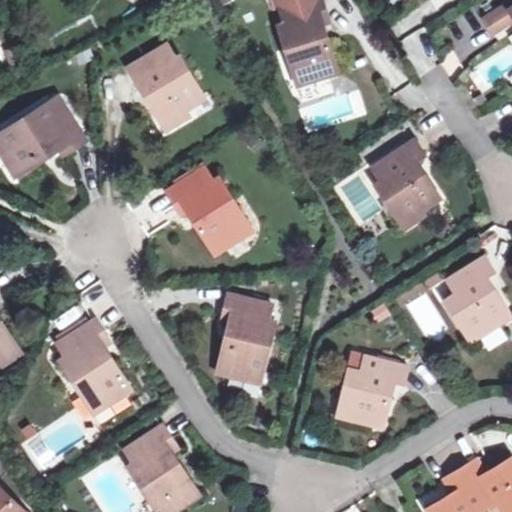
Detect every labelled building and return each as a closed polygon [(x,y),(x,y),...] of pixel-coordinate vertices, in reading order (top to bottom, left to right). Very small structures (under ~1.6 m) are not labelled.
[(269,25),(285,74),(300,69),(304,80),(331,72),(324,51),(321,52),(318,42),(321,41),(316,23),(313,13),(319,11),(315,0),(270,0),(273,6),(278,22),(269,25)] [(511,13),(511,0),(501,0),(480,14),(489,28),(511,13)] [(419,8),(393,22),(400,34),(426,20),(419,8)] [(323,21),(319,11),(313,13),(316,23),(323,21)] [(400,36),(416,75),(441,65),(424,26),(400,36)] [(130,67),(159,116),(168,111),(176,125),(191,116),(188,111),(208,99),(182,56),(177,59),(168,44),(130,67)] [(289,85),(304,80),(300,69),(285,74),(289,85)] [(0,130),(9,146),(0,151),(0,152),(14,175),(44,156),(42,153),(51,148),(53,151),(58,148),(68,141),(72,146),(85,138),(62,100),(48,108),(44,102),(0,130)] [(168,111),(159,116),(168,130),(176,125),(168,111)] [(0,151),(9,146),(0,130),(0,151)] [(374,182),(395,211),(401,207),(411,221),(425,212),(422,206),(440,194),(425,172),(422,175),(419,169),(421,166),(415,157),(423,151),(413,136),(373,165),(381,177),(374,182)] [(72,146),(68,141),(58,148),(61,152),(72,146)] [(51,148),(42,153),(44,156),(53,151),(51,148)] [(163,192),(172,205),(179,201),(186,211),(190,217),(194,215),(199,223),(194,226),(213,254),(237,238),(231,228),(244,219),(217,176),(210,181),(201,167),(163,192)] [(179,201),(172,205),(178,216),(186,211),(179,201)] [(401,207),(395,211),(404,226),(411,221),(401,207)] [(194,215),(190,217),(194,226),(199,223),(194,215)] [(231,228),(237,238),(251,229),(244,219),(231,228)] [(448,296),(468,327),(476,322),(483,333),(511,314),(511,306),(501,290),(498,292),(492,283),(496,280),(489,270),(496,265),(488,252),(451,275),(460,289),(448,296)] [(492,283),(498,292),(501,290),(496,280),(492,283)] [(227,292),(223,308),(229,310),(227,322),(226,328),(230,329),(228,339),(223,337),(215,371),(241,378),(244,366),(260,371),(274,320),(267,318),(271,303),(227,292)] [(229,310),(223,308),(220,319),(227,322),(229,310)] [(57,357),(85,402),(99,392),(106,404),(129,388),(110,357),(106,359),(100,351),(104,349),(100,342),(94,333),(101,328),(93,316),(55,339),(63,352),(57,357)] [(0,366),(20,353),(0,322),(0,366)] [(476,322),(468,327),(475,338),(483,333),(476,322)] [(94,333),(100,342),(106,338),(101,328),(94,333)] [(100,351),(106,359),(110,357),(104,349),(100,351)] [(344,367),(336,401),(345,404),(343,417),(379,425),(386,397),(382,396),(384,387),(388,388),(391,378),(401,380),(405,365),(362,353),(357,370),(344,367)] [(244,366),(241,378),(257,382),(260,371),(244,366)] [(99,392),(85,402),(92,412),(106,404),(99,392)] [(345,404),(336,401),(333,415),(343,417),(345,404)] [(126,466),(155,510),(169,501),(175,510),(197,494),(179,465),(175,467),(169,459),(173,457),(169,450),(163,441),(170,437),(161,423),(123,447),(132,462),(126,466)] [(163,441),(169,450),(175,446),(170,437),(163,441)] [(438,504),(436,501),(424,508),(426,511),(469,511),(470,511),(494,498),(502,511),(507,511),(511,509),(511,456),(511,454),(499,461),(502,465),(493,470),(491,467),(484,471),(476,457),(443,477),(452,491),(445,496),(447,499),(438,504)] [(175,467),(179,465),(173,457),(169,459),(175,467)] [(502,465),(499,461),(491,467),(493,470),(502,465)] [(21,511),(23,511),(0,489),(0,511),(21,511)] [(447,499),(445,496),(436,501),(438,504),(447,499)] [(169,501),(155,510),(156,511),(171,511),(175,510),(169,501)]
